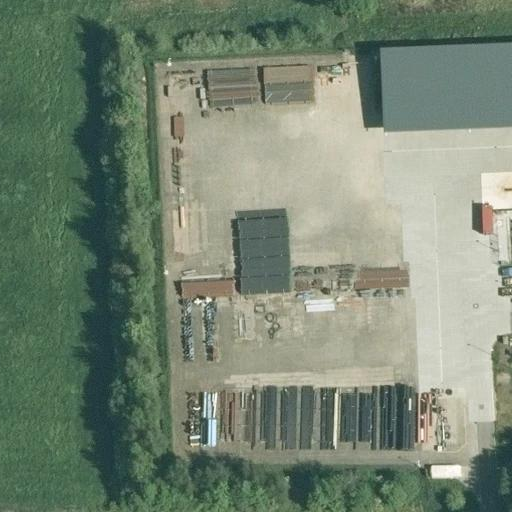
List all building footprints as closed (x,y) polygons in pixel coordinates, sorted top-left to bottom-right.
[(326,119),(326,132),(365,131),(363,66),(262,69),(264,122),(326,119)] [(182,83),(155,85),(159,142),(163,141),(166,193),(181,192),(178,137),(186,137),(182,83)] [(412,153),(392,152),(391,198),(412,199),(412,153)] [(423,218),(415,227),(436,245),(444,236),(423,218)] [(231,279),(337,275),(337,258),(282,260),(281,231),(229,233),(231,279)]
